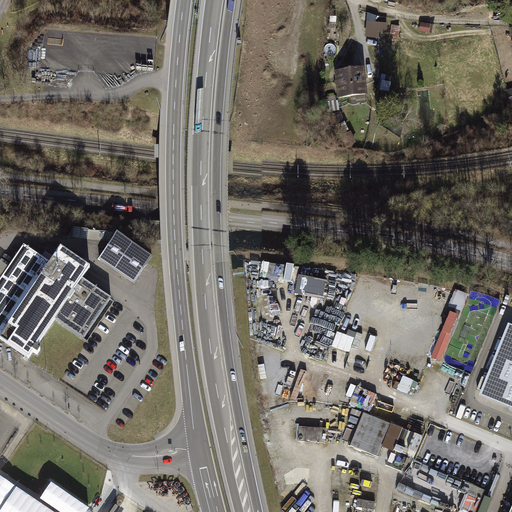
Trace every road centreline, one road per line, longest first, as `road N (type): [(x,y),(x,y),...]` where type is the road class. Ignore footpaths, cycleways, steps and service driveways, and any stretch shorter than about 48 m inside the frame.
road 1 (tertiary): [(0,192),(384,236),(511,263)]
road 2 (trunk): [(258,511),(229,362),(216,221),(231,0)]
road 3 (trunk): [(214,0),(202,245),(212,364),(239,511)]
road 4 (primary): [(200,448),(175,244),(174,127)]
road 5 (tertiary): [(200,448),(117,453),(0,379)]
road 6 (primary): [(184,0),(174,127)]
